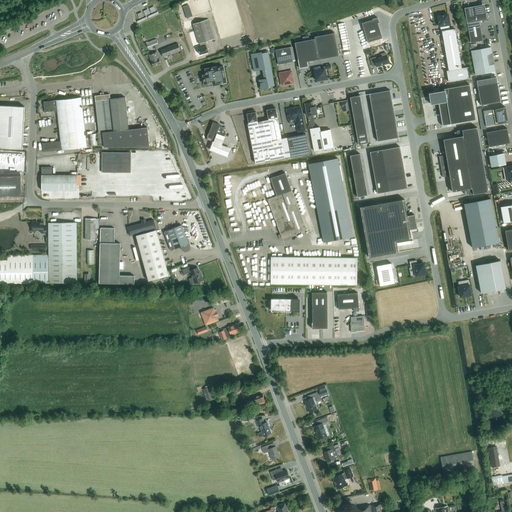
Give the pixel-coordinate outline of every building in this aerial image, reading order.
[(470,43),(482,40),(479,21),(487,19),(484,4),(464,8),(470,43)] [(466,68),(461,68),(455,29),(448,30),(447,25),(450,25),(448,14),(444,15),(441,15),(437,16),(438,20),(439,23),(439,26),(440,26),(442,36),(443,36),(448,71),(446,71),(448,82),(468,79),(466,68)] [(362,23),(368,43),(382,38),(378,23),(379,22),(377,18),(373,19),(373,20),(362,23)] [(208,52),(206,46),(205,42),(214,39),(209,19),(192,24),(198,44),(200,43),(201,48),(198,49),(200,55),(208,52)] [(339,56),(335,33),(315,37),(318,53),(317,53),(318,60),(339,56)] [(156,39),(146,43),(148,48),(158,44),(156,39)] [(318,60),(314,39),(295,43),(299,68),(308,67),(307,62),(318,60)] [(178,44),(160,50),(163,57),(180,51),(178,44)] [(278,65),(293,62),(290,47),(275,50),(278,65)] [(471,51),(475,75),(495,71),(494,64),(495,64),(493,54),(492,54),(491,47),(471,51)] [(153,67),(161,64),(156,52),(148,55),(153,67)] [(261,52),(251,54),(254,71),(262,69),(264,79),(259,80),(261,90),(268,88),(268,87),(274,86),(268,53),(262,54),(261,52)] [(370,59),(371,62),(374,61),(376,66),(384,64),(385,65),(388,64),(388,63),(389,63),(387,55),(386,55),(385,53),(381,54),(382,57),(376,58),(376,57),(370,59)] [(212,83),(213,86),(219,85),(219,84),(226,82),(223,67),(217,68),(216,67),(205,69),(206,75),(202,75),(204,85),(212,83)] [(316,81),(326,79),(324,69),(314,71),(316,81)] [(282,85),(294,83),(291,71),(279,73),(282,85)] [(500,102),(496,77),(476,81),(481,105),(500,102)] [(438,103),(442,126),(475,120),(469,84),(444,89),(444,91),(429,93),(431,104),(438,103)] [(377,141),(398,138),(390,90),(369,94),(377,141)] [(104,148),(149,147),(147,127),(129,130),(125,97),(110,99),(110,94),(103,95),(103,94),(101,94),(101,95),(95,96),(99,133),(97,133),(99,146),(104,145),(104,148)] [(359,145),(369,143),(360,96),(350,98),(359,145)] [(87,147),(81,98),(43,102),(44,112),(54,111),(54,112),(57,112),(60,141),(42,143),(43,152),(87,147)] [(305,104),(307,116),(309,125),(314,124),(312,115),(317,114),(316,107),(314,107),(313,102),(305,104)] [(0,148),(22,149),(22,142),(25,143),(25,137),(22,137),(24,107),(20,107),(18,107),(0,105),(0,148)] [(304,130),(300,107),(290,109),(288,109),(287,111),(287,113),(288,113),(288,117),(288,119),(290,120),(292,120),(292,119),(296,118),(298,131),(304,130)] [(505,107),(483,111),(486,126),(508,122),(505,107)] [(268,120),(258,122),(257,122),(265,162),(285,158),(281,138),(277,118),(278,118),(276,108),(266,110),(268,120)] [(256,112),(246,114),(248,124),(247,124),(254,159),(255,164),(265,162),(257,122),(258,122),(256,112)] [(219,126),(220,125),(216,123),(213,122),(206,140),(208,141),(211,142),(214,136),(215,136),(216,134),(224,137),(226,133),(223,128),(219,126)] [(320,127),(309,129),(314,151),(334,147),(330,129),(321,131),(320,127)] [(449,176),(452,192),(467,189),(468,195),(488,192),(477,127),(457,131),(458,137),(443,139),(446,155),(439,156),(442,177),(449,176)] [(507,128),(486,132),(489,147),(509,143),(507,128)] [(89,134),(90,145),(98,145),(97,134),(89,134)] [(228,158),(230,150),(221,145),(224,137),(216,134),(215,136),(210,150),(228,158)] [(309,153),(305,134),(281,138),(285,158),(309,153)] [(400,146),(382,150),(383,155),(384,160),(402,156),(400,146)] [(131,152),(102,152),(102,173),(131,173),(131,152)] [(504,153),(489,156),(491,167),(506,164),(504,153)] [(385,165),(386,170),(404,167),(402,156),(384,160),(385,165)] [(338,158),(308,164),(323,242),(353,237),(338,158)] [(506,167),(503,168),(504,176),(507,176),(508,180),(508,181),(509,181),(511,181),(511,185),(511,184),(511,166),(507,167),(506,167)] [(77,175),(52,175),(52,167),(42,167),(42,175),(41,190),(77,190),(77,175)] [(404,167),(386,170),(387,175),(388,180),(406,177),(404,167)] [(19,173),(0,172),(0,199),(20,199),(19,173)] [(270,178),(277,196),(275,197),(268,200),(282,239),(297,234),(297,233),(306,229),(292,191),(285,173),(270,178)] [(389,185),(390,191),(408,187),(406,177),(388,180),(389,185)] [(490,198),(464,203),(472,248),(499,243),(490,198)] [(398,252),(396,241),(410,239),(409,230),(416,229),(413,215),(406,216),(403,199),(359,207),(368,257),(398,252)] [(511,205),(500,207),(503,223),(511,221),(511,205)] [(95,240),(95,219),(85,219),(85,240),(95,240)] [(153,220),(146,222),(127,227),(129,235),(146,231),(147,233),(136,236),(148,281),(169,275),(156,230),(149,232),(148,230),(156,228),(153,220)] [(0,283),(33,283),(77,283),(76,222),(48,223),(49,255),(8,255),(8,260),(0,260),(0,283)] [(47,233),(47,227),(43,227),(43,222),(31,222),(31,230),(41,230),(41,233),(47,233)] [(185,251),(187,251),(189,250),(190,248),(189,246),(181,225),(166,231),(171,242),(169,243),(170,247),(172,247),(174,250),(181,247),(182,249),(183,250),(185,251)] [(115,228),(100,228),(99,283),(134,284),(134,276),(119,275),(120,243),(114,243),(115,228)] [(356,285),(357,258),(271,257),(271,284),(356,285)] [(409,262),(411,269),(414,268),(415,275),(415,276),(416,276),(425,274),(425,273),(425,270),(424,267),(423,264),(424,264),(423,263),(417,264),(416,260),(409,262)] [(500,260),(475,265),(481,293),(505,288),(500,260)] [(393,263),(377,266),(381,286),(396,283),(393,263)] [(202,280),(203,279),(202,277),(201,277),(198,268),(191,270),(190,266),(182,270),(184,275),(190,272),(195,283),(202,280)] [(464,281),(465,286),(458,287),(460,297),(464,296),(467,296),(471,295),(468,280),(464,281)] [(357,293),(337,294),(338,309),(358,308),(357,293)] [(299,300),(295,300),(295,299),(276,299),(272,299),(272,310),(286,311),(286,312),(291,312),(291,310),(299,310),(299,300)] [(201,313),(206,324),(218,320),(213,308),(201,313)] [(319,316),(319,322),(320,328),(327,328),(327,316),(319,316)] [(364,330),(363,316),(351,317),(351,322),(352,322),(352,324),(351,324),(352,327),(351,327),(351,332),(356,332),(355,331),(364,330)] [(224,330),(219,332),(222,340),(232,336),(231,334),(235,333),(235,332),(239,331),(236,325),(231,327),(231,326),(223,329),(224,330)] [(321,399),(321,397),(328,395),(325,385),(319,388),(320,391),(319,392),(319,394),(318,394),(317,392),(307,396),(308,399),(304,400),(309,413),(317,410),(315,404),(316,403),(316,402),(321,399)] [(237,386),(231,388),(234,394),(239,392),(237,386)] [(210,387),(203,389),(207,401),(214,399),(210,387)] [(256,406),(265,402),(262,394),(253,397),(254,399),(252,400),(251,398),(242,402),(244,408),(254,405),(254,404),(256,404),(256,406)] [(328,419),(327,417),(320,420),(321,423),(314,426),(317,435),(317,436),(318,439),(319,439),(327,436),(322,423),(329,421),(328,419)] [(271,433),(267,422),(264,423),(262,418),(256,421),(259,427),(260,427),(262,432),(257,433),(259,438),(271,433)] [(272,444),(265,446),(262,447),(264,453),(269,451),(272,460),(280,456),(279,453),(278,453),(276,446),(273,447),(272,444)] [(334,459),(334,458),(338,457),(335,450),(340,449),(338,444),(334,445),(326,448),(327,451),(324,452),(327,462),(334,459)] [(492,467),(500,466),(496,446),(488,448),(492,467)] [(472,451),(440,457),(443,473),(475,468),(472,451)] [(281,472),(279,468),(270,472),(273,480),(277,479),(278,482),(284,480),(284,481),(285,482),(286,483),(287,482),(289,482),(289,481),(289,480),(289,479),(289,478),(286,470),(281,472)] [(345,473),(333,477),(337,488),(346,485),(344,479),(353,476),(350,468),(344,470),(345,473)] [(491,477),(493,490),(498,489),(497,485),(510,482),(510,484),(511,484),(511,474),(502,476),(502,475),(491,477)] [(370,491),(378,490),(375,478),(368,479),(370,491)] [(267,489),(269,496),(279,492),(277,485),(267,489)] [(287,511),(284,503),(277,506),(279,511),(287,511)] [(371,511),(381,511),(380,503),(371,505),(371,506),(370,506),(370,505),(355,508),(355,511),(371,511),(371,508),(371,507),(371,511)]
